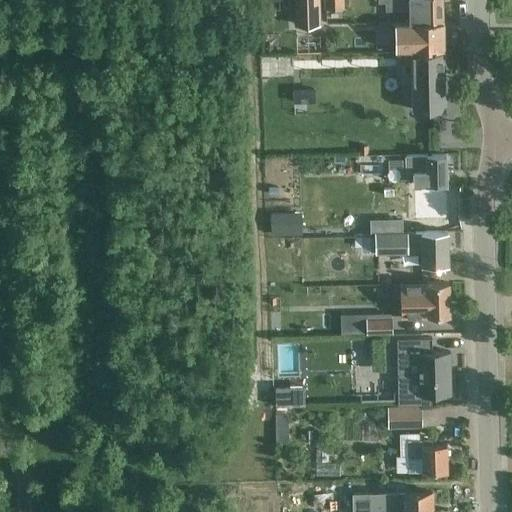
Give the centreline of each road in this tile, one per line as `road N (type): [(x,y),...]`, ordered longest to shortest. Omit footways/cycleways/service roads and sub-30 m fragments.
road 1 (tertiary): [(485,511),(484,198),(499,140)]
road 2 (tertiary): [(499,140),(482,98),(474,0)]
